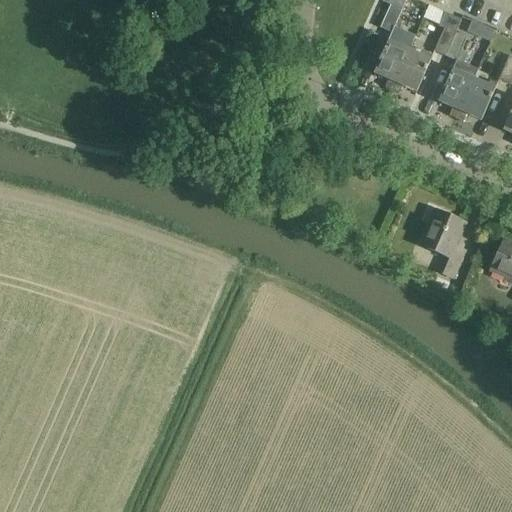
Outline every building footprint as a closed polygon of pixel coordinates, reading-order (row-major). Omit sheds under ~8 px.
[(391,35),(405,0),(383,0),(382,4),(390,7),(380,30),(391,35)] [(444,14),(438,28),(444,30),(434,53),(445,58),(455,35),(461,22),(444,14)] [(448,118),(455,121),(473,81),(477,72),(456,63),(466,40),(455,35),(445,58),(455,63),(437,103),(452,110),(448,118)] [(384,89),(390,92),(408,51),(394,45),(396,41),(389,38),(373,75),(388,81),(384,89)] [(416,94),(424,76),(432,57),(425,54),(423,58),(408,51),(390,92),(398,96),(402,88),(416,94)] [(511,88),(511,109),(510,113),(502,132),(511,135),(511,60),(508,59),(498,82),(511,88)] [(481,122),(489,104),(497,85),(489,82),(486,87),(473,81),(455,121),(463,124),(466,116),(481,122)] [(449,261),(456,244),(464,225),(435,213),(419,248),(449,261)] [(511,283),(511,246),(503,243),(496,259),(496,260),(495,261),(492,268),(490,273),(511,283)] [(484,253),(480,263),(492,268),(495,261),(496,260),(496,259),(484,253)] [(453,282),(456,274),(445,270),(442,278),(453,282)]
